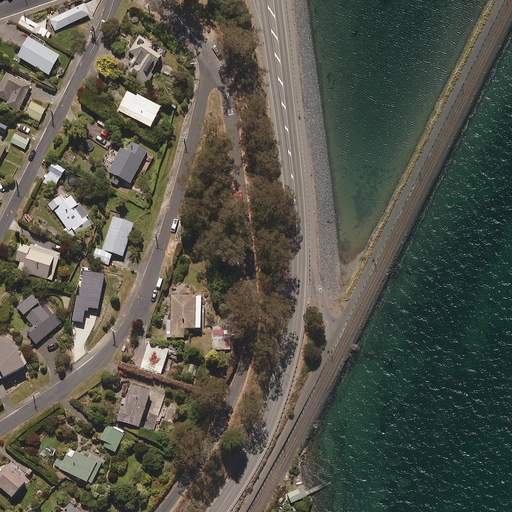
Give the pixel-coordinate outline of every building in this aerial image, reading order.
[(90,16),(85,5),(50,21),(55,32),(90,16)] [(23,17),(18,24),(47,41),(51,34),(23,17)] [(46,45),(31,36),(18,59),(49,76),(59,58),(43,49),(46,45)] [(165,54),(140,38),(129,53),(138,60),(128,76),(145,87),(153,75),(151,74),(165,54)] [(30,88),(7,77),(0,90),(0,98),(8,103),(6,106),(19,112),(30,88)] [(162,110),(128,93),(118,113),(151,130),(162,110)] [(46,110),(32,104),(26,116),(40,122),(46,110)] [(29,142),(16,135),(11,144),(25,150),(29,142)] [(148,153),(132,145),(128,152),(122,149),(109,174),(131,185),(148,153)] [(65,171),(54,165),(43,184),(54,191),(65,171)] [(66,202),(61,196),(50,204),(67,228),(65,230),(73,240),(92,227),(86,219),(89,217),(81,205),(78,207),(72,198),(66,202)] [(134,225),(113,218),(102,251),(96,249),(92,260),(108,266),(112,254),(123,258),(134,225)] [(61,256),(21,244),(16,262),(21,264),(19,272),(52,283),(61,256)] [(47,315),(31,296),(17,308),(33,327),(25,333),(36,346),(62,325),(51,312),(47,315)] [(202,298),(172,298),(171,332),(167,332),(167,339),(184,339),(184,330),(201,331),(202,298)] [(231,331),(213,331),(214,351),(231,351),(231,331)] [(0,342),(0,373),(7,379),(29,367),(30,364),(22,351),(16,354),(0,342)] [(169,351),(149,345),(143,363),(163,369),(169,351)] [(151,394),(130,388),(126,402),(124,402),(117,423),(139,430),(151,394)] [(124,436),(107,427),(100,441),(104,443),(101,448),(115,454),(124,436)] [(84,457),(70,450),(63,462),(57,458),(53,466),(91,487),(103,464),(86,454),(84,457)] [(26,485),(4,463),(0,467),(0,488),(12,500),(26,485)] [(300,490),(287,495),(292,505),(304,500),(300,490)]
